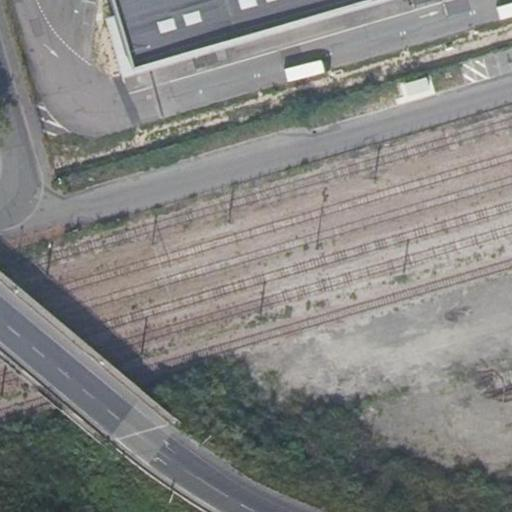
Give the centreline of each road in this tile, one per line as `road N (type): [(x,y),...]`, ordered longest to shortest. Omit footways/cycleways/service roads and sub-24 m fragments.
road 1 (motorway): [(251,511),(168,457),(0,319)]
road 2 (unclassified): [(0,82),(24,183),(0,220)]
